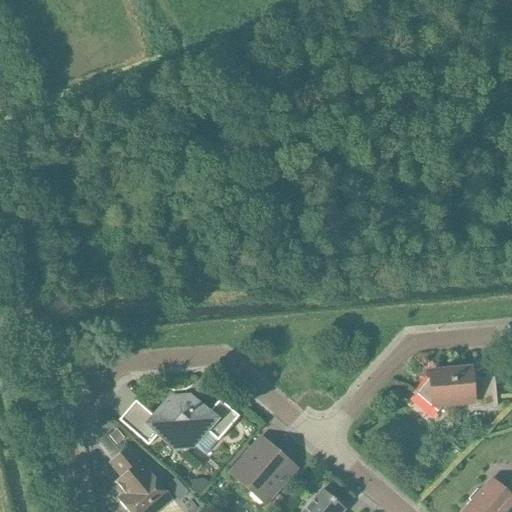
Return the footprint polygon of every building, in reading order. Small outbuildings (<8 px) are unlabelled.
[(416,395),(438,413),(443,406),(472,404),(472,409),(496,407),(494,378),(471,380),(470,370),(428,373),(429,380),(416,395)] [(135,402),(118,421),(148,447),(157,436),(172,448),(182,437),(194,447),(206,432),(217,442),(238,418),(219,401),(208,413),(190,398),(168,399),(152,417),(135,402)] [(116,432),(109,438),(116,446),(123,440),(116,432)] [(230,475),(266,506),(280,490),(278,488),(295,469),(261,439),(230,475)] [(117,500),(126,511),(156,511),(171,500),(128,447),(109,463),(121,477),(114,484),(123,495),(117,500)] [(471,503),(462,511),(511,511),(511,486),(505,494),(490,481),(481,490),(477,490),(470,499),(471,503)] [(342,511),(344,510),(322,490),(302,511),(342,511)]
